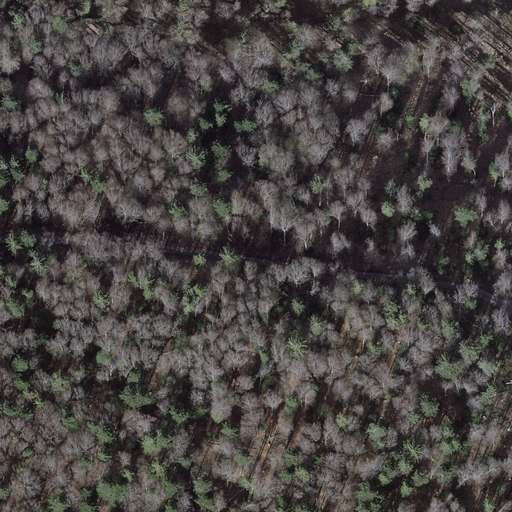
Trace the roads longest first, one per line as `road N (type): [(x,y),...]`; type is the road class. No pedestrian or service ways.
road 1 (residential): [(0,239),(141,244),(448,284),(511,309)]
road 2 (track): [(183,511),(139,450),(0,377)]
